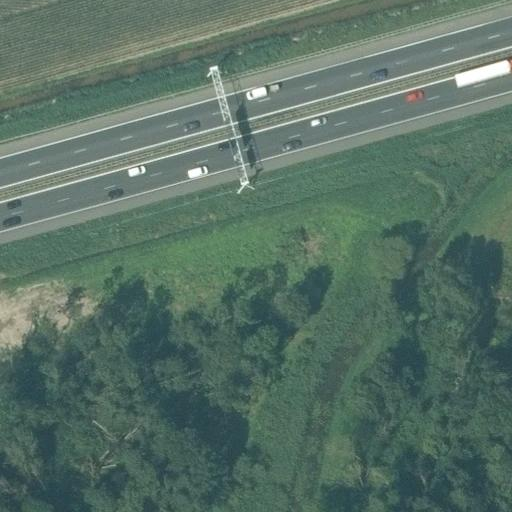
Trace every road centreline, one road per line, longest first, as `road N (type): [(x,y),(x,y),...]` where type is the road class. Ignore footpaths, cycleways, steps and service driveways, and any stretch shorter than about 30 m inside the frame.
road 1 (motorway): [(0,219),(511,76)]
road 2 (motorway): [(511,30),(0,171)]
